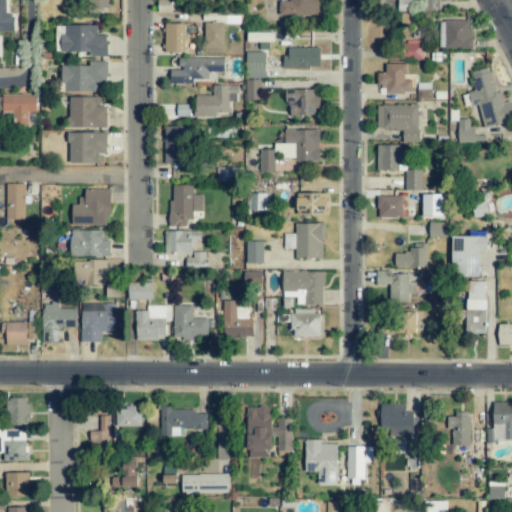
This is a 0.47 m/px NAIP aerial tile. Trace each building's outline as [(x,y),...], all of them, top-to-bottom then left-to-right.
[(0,0),(0,30),(14,31),(14,13),(6,13),(5,0),(0,0)] [(107,0),(88,0),(84,0),(84,13),(97,13),(98,7),(108,8),(107,0)] [(158,11),(170,11),(169,0),(160,0),(157,0),(158,11)] [(317,15),(316,0),(289,0),(290,0),(278,0),(278,15),(317,15)] [(423,0),(423,10),(439,11),(439,0),(449,0),(456,0),(455,0),(423,0)] [(444,48),(470,49),(471,21),(444,20),(444,48)] [(223,22),(204,23),(205,48),(224,47),(223,22)] [(184,52),(185,24),(165,24),(164,52),(184,52)] [(60,33),(60,53),(107,54),(107,35),(97,35),(97,25),(64,25),(64,33),(60,33)] [(267,33),(247,33),(247,42),(267,41),(267,33)] [(423,60),(423,41),(402,41),(402,60),(423,60)] [(285,48),(285,66),(319,67),(319,48),(285,48)] [(265,52),(246,52),(247,78),(265,78),(265,52)] [(224,58),(179,58),(179,70),(169,70),(170,84),(193,84),(193,79),(208,79),(208,72),(224,72),(224,58)] [(97,92),(97,82),(107,82),(106,61),(89,61),(89,65),(60,66),(61,92),(97,92)] [(385,94),(412,93),(411,79),(406,80),(405,63),(384,65),(385,73),(376,73),(377,86),(385,86),(385,94)] [(511,120),(511,108),(510,101),(503,103),(501,92),(496,93),(490,68),(471,72),(474,91),(468,92),(471,107),(478,106),(482,127),(511,120)] [(245,100),(261,100),(260,80),(245,80),(245,100)] [(194,117),(215,117),(215,113),(229,113),(229,101),(238,101),(238,86),(213,86),(213,96),(194,95),(194,117)] [(317,89),(286,90),(287,116),(317,115),(317,89)] [(2,94),(1,112),(12,113),(12,125),(28,125),(28,115),(35,115),(36,94),(2,94)] [(100,98),(69,97),(68,127),(106,128),(107,106),(100,106),(100,98)] [(190,104),(163,105),(163,119),(190,118),(190,104)] [(418,105),(377,104),(377,129),(402,130),(402,142),(418,142),(418,105)] [(472,119),(457,120),(458,143),(473,142),(472,119)] [(165,164),(187,164),(186,126),(164,127),(165,164)] [(284,130),(284,144),(276,144),(276,159),(318,160),(319,131),(284,130)] [(106,133),(68,132),(68,163),(100,163),(100,154),(106,154),(106,133)] [(399,145),(377,145),(376,170),(406,171),(406,150),(398,150),(399,145)] [(259,171),(274,171),(274,149),(260,149),(259,171)] [(239,182),(240,168),(217,167),(216,181),(239,182)] [(405,190),(421,190),(421,170),(405,170),(405,190)] [(24,220),(24,203),(26,203),(27,184),(6,183),(5,219),(24,220)] [(193,185),(170,185),(170,227),(186,227),(186,219),(193,219),(193,211),(202,211),(202,194),(193,194),(193,185)] [(72,226),(109,225),(109,189),(84,189),(84,197),(78,197),(78,204),(71,204),(72,226)] [(249,210),(268,210),(268,193),(249,193),(249,210)] [(327,193),(297,193),(296,215),(326,215),(327,193)] [(471,193),(472,217),(488,216),(487,193),(471,193)] [(442,194),(422,194),(422,216),(442,216),(442,194)] [(402,196),(377,196),(376,218),(401,218),(402,196)] [(428,237),(446,237),(446,223),(429,222),(428,237)] [(324,223),(295,223),(294,234),(284,234),(284,248),(295,248),(295,258),(323,259),(324,223)] [(101,231),(70,230),(70,256),(109,257),(109,240),(101,240),(101,231)] [(164,255),(185,255),(185,268),(205,267),(204,252),(192,252),(191,241),(200,241),(199,230),(164,231),(164,255)] [(478,276),(479,250),(487,250),(487,237),(452,236),(451,276),(478,276)] [(262,241),(246,241),(246,263),(262,263),(262,241)] [(426,243),(411,243),(411,253),(394,253),(394,266),(426,267),(426,243)] [(73,260),(73,285),(104,285),(104,297),(120,297),(119,280),(108,280),(108,260),(73,260)] [(261,271),(243,272),(243,284),(261,283),(261,271)] [(296,296),(296,304),(323,305),(323,272),(282,271),(282,296),(296,296)] [(408,273),(375,272),(375,285),(389,285),(388,301),(408,302),(408,294),(415,294),(416,282),(408,282),(408,273)] [(485,282),(466,281),(465,333),(484,334),(485,282)] [(153,282),(128,282),(128,299),(153,300),(153,282)] [(236,300),(222,301),(223,339),(252,338),(251,307),(236,307),(236,300)] [(76,308),(58,308),(58,303),(41,303),(42,344),(58,344),(57,328),(76,328),(76,308)] [(81,342),(101,342),(101,332),(115,332),(115,303),(81,303),(81,342)] [(165,340),(166,322),(170,322),(170,306),(146,305),(146,311),(136,311),(135,339),(165,340)] [(172,338),(207,339),(207,327),(213,327),(213,319),(192,319),(192,306),(173,305),(172,338)] [(320,337),(320,310),(291,310),(291,337),(320,337)] [(416,312),(398,311),(397,333),(415,334),(416,312)] [(36,322),(1,322),(1,332),(5,332),(5,345),(27,344),(27,340),(37,339),(36,322)] [(511,324),(497,324),(497,344),(511,344),(511,324)] [(28,426),(28,398),(7,398),(7,427),(28,426)] [(511,402),(492,402),(491,440),(511,439),(511,402)] [(413,411),(405,411),(405,404),(380,403),(379,429),(388,429),(388,436),(412,437),(413,411)] [(140,427),(141,406),(116,406),(115,426),(140,427)] [(246,407),(246,458),(273,458),(273,450),(292,450),(292,418),(276,418),(276,427),(271,427),(271,407),(246,407)] [(207,429),(207,414),(196,413),(196,409),(161,408),(161,436),(179,436),(179,428),(207,429)] [(469,414),(447,414),(446,429),(452,429),(451,446),(468,446),(469,414)] [(109,416),(99,415),(98,431),(90,431),(89,449),(109,449),(109,416)] [(26,429),(0,430),(0,452),(3,453),(3,461),(27,461),(26,429)] [(317,484),(336,485),(337,442),(305,442),(304,471),(317,472),(317,484)] [(372,463),(372,447),(347,446),(347,484),(362,485),(363,462),(372,463)] [(137,486),(136,459),(121,459),(121,476),(109,477),(109,487),(137,486)] [(29,472),(5,473),(5,497),(29,497),(29,472)] [(181,494),(228,493),(228,473),(181,475),(181,494)] [(503,498),(503,484),(488,484),(488,499),(503,498)] [(132,511),(133,510),(124,510),(124,496),(103,496),(103,511),(132,511)] [(446,511),(447,501),(424,501),(423,511),(446,511)]
